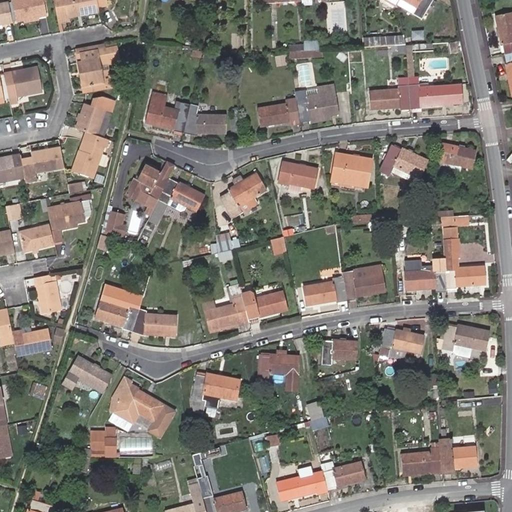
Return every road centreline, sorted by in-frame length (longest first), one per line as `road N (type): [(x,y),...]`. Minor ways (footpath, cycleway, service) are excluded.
road 1 (residential): [(511,306),(402,309),(168,358),(144,358),(100,338)]
road 2 (residential): [(489,122),(309,139),(223,160),(158,141)]
road 3 (residential): [(511,487),(386,498),(330,511)]
road 4 (residential): [(511,294),(489,122)]
road 5 (residential): [(49,46),(61,100),(53,118),(44,128),(0,138)]
road 6 (residential): [(489,122),(463,0)]
